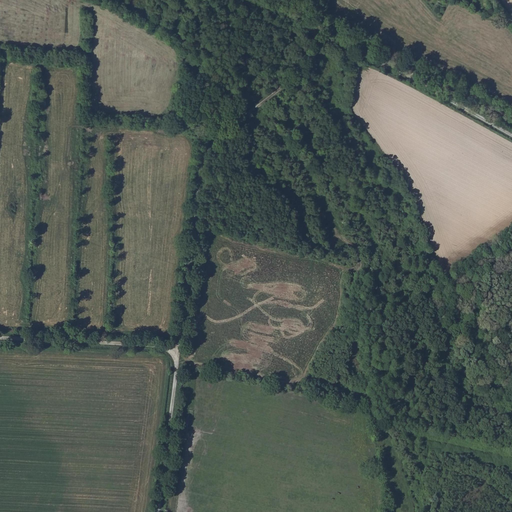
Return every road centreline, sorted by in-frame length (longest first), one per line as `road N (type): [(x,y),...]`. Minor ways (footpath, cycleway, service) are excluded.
road 1 (track): [(158,511),(208,154),(218,135),(278,87),(318,37),(511,134)]
road 2 (track): [(0,338),(180,347)]
